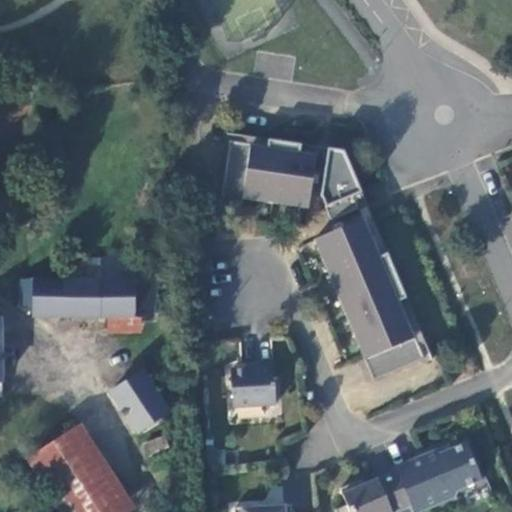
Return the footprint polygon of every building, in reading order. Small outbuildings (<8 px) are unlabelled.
[(317,149),(246,138),(245,145),(229,143),(219,210),(241,214),(243,201),(308,210),(317,149)] [(344,153),(327,150),(320,197),(331,222),(366,207),(344,153)] [(423,342),(371,218),(313,242),(372,383),(423,361),(417,345),(423,342)] [(136,273),(135,258),(116,258),(72,260),(70,279),(22,280),(23,304),(37,304),(38,317),(112,315),(112,335),(137,334),(136,314),(158,314),(158,272),(136,273)] [(0,377),(5,377),(4,363),(16,362),(15,342),(3,342),(1,315),(0,315),(0,377)] [(261,368),(236,369),(238,406),(281,404),(278,360),(261,361),(261,368)] [(141,373),(112,392),(136,436),(168,416),(141,373)] [(455,482),(479,472),(463,434),(437,446),(435,441),(392,460),(394,464),(409,500),(412,506),(453,489),(455,482)] [(26,464),(54,511),(117,511),(72,437),(26,464)] [(229,451),(212,451),(213,466),(230,465),(229,451)] [(392,511),(391,509),(409,500),(394,464),(374,473),(376,476),(364,481),(360,473),(338,483),(345,500),(333,504),(336,511),(392,511)] [(265,499),(279,504),(284,489),(270,484),(265,499)]
